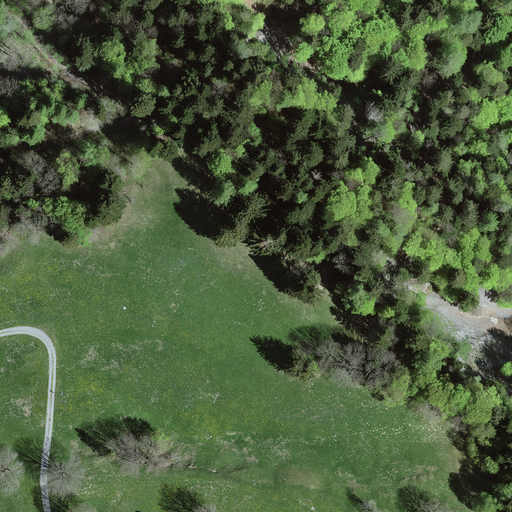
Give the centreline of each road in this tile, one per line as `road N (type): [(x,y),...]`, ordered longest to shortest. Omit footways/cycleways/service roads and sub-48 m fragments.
road 1 (track): [(0,173),(46,147),(138,116),(132,103),(57,61),(16,0)]
road 2 (track): [(47,511),(52,355),(37,333),(0,333)]
